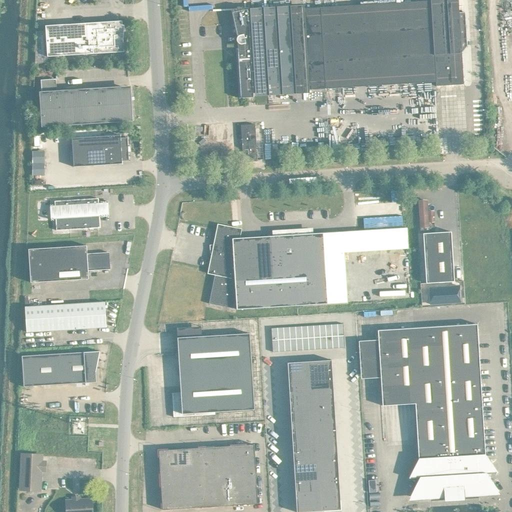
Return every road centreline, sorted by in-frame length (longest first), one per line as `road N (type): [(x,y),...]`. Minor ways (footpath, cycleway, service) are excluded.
road 1 (unclassified): [(166,182),(482,163),(511,180)]
road 2 (unclassified): [(124,511),(121,411),(166,182)]
road 3 (unclassified): [(166,182),(155,0)]
road 4 (unknown): [(164,152),(77,166),(39,149)]
